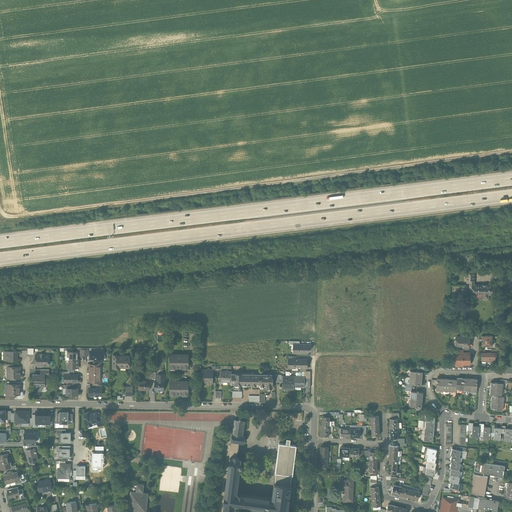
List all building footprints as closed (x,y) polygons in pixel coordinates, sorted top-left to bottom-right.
[(497,285),(474,285),(474,283),(469,283),(469,298),(471,298),(472,299),(474,298),(476,298),(476,294),(483,295),(483,298),(488,298),(488,295),(496,295),(497,291),(497,285)] [(507,289),(500,289),(500,291),(497,291),(496,295),(500,295),(500,300),(506,300),(506,294),(507,294),(507,291),(506,291),(507,289)] [(469,336),(457,336),(456,347),(463,347),(468,347),(469,336)] [(492,336),(482,336),(482,340),(483,340),(483,342),(482,342),(481,346),(492,346),(492,342),(493,342),(494,342),(494,340),(494,339),(492,339),(492,336)] [(299,344),(294,344),(294,345),(294,353),(306,353),(306,349),(310,349),(310,345),(299,344)] [(17,352),(4,352),(4,356),(7,356),(7,357),(8,357),(8,361),(17,361),(17,352)] [(78,352),(67,352),(67,357),(69,357),(69,361),(78,361),(78,352)] [(491,353),(481,353),(481,362),(494,362),(494,355),(496,355),(496,353),(491,353)] [(44,355),(39,355),(36,355),(36,366),(49,366),(49,355),(44,355)] [(188,355),(170,355),(170,368),(171,368),(171,367),(174,367),(175,368),(183,368),(184,367),(187,367),(187,368),(188,368),(188,355)] [(129,356),(119,356),(113,356),(113,369),(119,369),(119,367),(125,367),(125,368),(129,369),(129,356)] [(291,359),(289,359),(289,364),(290,364),(290,367),(293,367),(298,367),(298,368),(300,368),(306,368),(307,368),(306,368),(306,360),(307,360),(297,359),(291,359)] [(93,365),(90,365),(90,374),(100,374),(100,365),(93,365)] [(14,367),(8,367),(8,368),(8,378),(10,378),(10,379),(13,379),(14,378),(20,379),(20,368),(14,367)] [(200,370),(200,372),(200,384),(200,382),(209,382),(209,383),(212,383),(212,384),(212,374),(212,370),(200,370)] [(231,371),(220,371),(220,382),(231,382),(231,374),(231,371)] [(100,374),(90,374),(90,382),(93,382),(100,382),(100,374)] [(164,374),(157,374),(157,381),(154,381),(154,390),(159,390),(159,389),(163,389),(164,374)] [(259,374),(231,374),(231,382),(231,384),(234,384),(234,385),(234,384),(235,384),(238,384),(239,385),(242,385),(242,386),(242,385),(246,385),(246,386),(250,386),(250,385),(251,385),(251,386),(251,385),(252,384),(255,384),(255,385),(256,385),(256,386),(256,385),(259,385),(259,374)] [(272,374),(259,374),(259,385),(259,386),(260,386),(263,386),(264,386),(265,386),(265,388),(266,388),(266,389),(267,388),(270,388),(270,389),(270,388),(271,388),(271,389),(272,389),(272,386),(273,386),(273,379),(272,378),(272,374)] [(41,375),(33,375),(33,380),(34,380),(34,385),(36,386),(36,390),(42,390),(42,385),(45,385),(45,376),(41,376),(41,375)] [(294,376),(282,376),(282,389),(294,389),(294,387),(294,376)] [(304,376),(294,376),(294,387),(294,386),(304,386),(304,388),(305,379),(304,379),(304,376)] [(477,379),(470,379),(469,391),(476,391),(477,379)] [(144,380),(139,380),(139,390),(139,389),(145,389),(145,390),(149,390),(149,380),(149,381),(144,381),(144,380)] [(188,381),(170,381),(170,394),(170,393),(174,393),(175,394),(183,394),(184,393),(187,393),(187,395),(188,394),(188,381)] [(15,384),(8,384),(8,390),(10,390),(10,394),(10,395),(14,395),(20,395),(20,385),(15,385),(15,384)] [(422,399),(410,398),(409,406),(414,406),(414,410),(420,411),(421,407),(422,399)] [(29,411),(15,411),(15,413),(15,422),(15,423),(22,423),(22,426),(29,426),(29,424),(32,424),(32,418),(29,418),(29,411)] [(50,412),(36,411),(36,415),(36,424),(50,424),(50,421),(53,421),(53,415),(50,415),(50,412)] [(68,412),(59,412),(59,413),(57,413),(57,423),(59,423),(59,424),(68,424),(71,424),(71,423),(73,423),(73,414),(68,414),(68,412)] [(90,412),(84,413),(87,429),(98,427),(97,422),(98,421),(98,420),(96,413),(90,414),(90,412)] [(100,419),(98,420),(98,421),(97,422),(98,427),(105,425),(103,416),(100,417),(100,419)] [(329,417),(322,416),(321,426),(329,426),(335,427),(335,421),(329,421),(329,417)] [(286,444),(279,444),(275,473),(276,473),(275,482),(274,482),(272,498),(236,493),(241,459),(237,458),(238,456),(237,456),(239,443),(243,444),(244,436),(246,436),(248,426),(244,425),(245,418),(242,418),(242,421),(234,420),(232,434),(231,442),(232,442),(222,511),(233,511),(234,509),(238,509),(238,505),(268,509),(267,511),(282,511),(283,511),(287,511),(290,489),(291,484),(290,484),(291,475),(292,475),(296,446),(289,445),(290,439),(286,439),(286,444)] [(397,419),(390,419),(390,429),(397,428),(401,428),(401,423),(397,423),(397,419)] [(473,423),(468,423),(468,431),(472,431),(472,437),(478,438),(479,431),(479,426),(473,426),(473,423)] [(490,427),(483,427),(484,424),(479,424),(479,426),(479,431),(483,432),(482,438),(489,439),(490,432),(490,427)] [(501,428),(494,427),(495,425),(490,425),(490,427),(490,432),(494,433),(493,439),(500,440),(500,433),(501,428)] [(511,429),(505,428),(505,426),(501,425),(501,428),(500,433),(505,434),(504,440),(511,441),(511,434),(511,429)] [(57,433),(59,433),(59,439),(60,439),(60,443),(71,443),(71,433),(66,433),(66,430),(57,430),(57,433)] [(36,434),(24,434),(24,431),(20,431),(20,435),(24,435),(24,443),(26,443),(26,445),(29,445),(32,445),(32,443),(36,443),(36,434)] [(94,452),(91,452),(91,456),(89,456),(89,465),(91,465),(91,471),(98,471),(99,467),(104,467),(104,446),(94,445),(94,452)] [(61,449),(59,449),(59,457),(59,458),(70,458),(70,455),(70,446),(62,446),(61,449)] [(398,446),(390,446),(389,455),(397,456),(398,446)] [(436,450),(423,447),(421,452),(424,452),(423,454),(427,454),(435,456),(436,450)] [(30,450),(26,451),(29,462),(29,463),(38,460),(35,449),(35,448),(30,450)] [(456,449),(452,448),(450,455),(452,455),(460,457),(465,459),(467,452),(463,451),(461,450),(456,449)] [(376,451),(372,451),(372,452),(370,452),(370,451),(364,451),(364,457),(369,457),(369,462),(377,462),(377,453),(376,453),(376,451)] [(5,454),(0,455),(0,462),(2,469),(10,467),(9,463),(10,462),(7,454),(5,454)] [(435,456),(427,454),(426,461),(427,461),(435,463),(436,457),(435,456)] [(397,456),(389,455),(389,463),(397,464),(400,464),(400,456),(397,456)] [(460,457),(452,455),(450,461),(451,462),(459,463),(460,457)] [(435,463),(427,461),(426,467),(434,469),(436,463),(435,463)] [(504,466),(476,461),(473,474),(483,476),(484,473),(496,475),(496,476),(502,478),(502,476),(503,476),(504,466)] [(459,463),(451,462),(450,468),(451,468),(459,470),(460,464),(459,463)] [(397,464),(389,463),(388,473),(394,473),(396,473),(397,464)] [(65,464),(56,464),(56,468),(57,468),(57,479),(58,479),(58,481),(69,482),(69,478),(70,478),(71,464),(65,464)] [(85,466),(76,466),(76,470),(73,470),(73,479),(85,480),(85,466)] [(434,469),(426,467),(424,467),(422,472),(425,472),(425,474),(434,476),(436,470),(434,469)] [(459,470),(451,468),(450,475),(451,475),(458,477),(460,470),(459,470)] [(19,471),(11,474),(11,472),(7,473),(7,475),(3,476),(6,484),(16,481),(21,480),(19,471)] [(483,476),(473,474),(470,496),(484,498),(487,477),(483,476)] [(458,477),(451,475),(449,481),(451,481),(458,483),(460,477),(458,477)] [(349,480),(338,480),(338,484),(338,490),(344,490),(343,498),(347,499),(347,502),(352,502),(354,479),(349,479),(349,480)] [(50,480),(45,480),(45,481),(38,482),(39,492),(51,490),(50,480)] [(458,483),(451,481),(449,488),(460,490),(462,484),(458,483)] [(144,484),(137,484),(136,491),(137,491),(137,492),(131,492),(129,509),(135,509),(135,511),(133,511),(132,511),(140,511),(139,511),(139,510),(145,511),(147,494),(141,493),(141,491),(143,492),(144,484)] [(403,487),(393,485),(391,493),(401,495),(403,487)] [(378,486),(370,487),(371,497),(379,496),(378,486)] [(18,491),(17,487),(7,490),(9,498),(14,496),(14,497),(18,496),(18,495),(21,494),(20,490),(18,491)] [(410,489),(403,487),(401,495),(408,497),(410,489)] [(420,492),(410,489),(408,497),(418,499),(420,492)] [(379,496),(371,497),(372,506),(380,505),(379,496)] [(484,498),(470,496),(468,506),(497,511),(498,501),(484,498)] [(447,499),(442,498),(440,511),(456,511),(458,500),(453,500),(453,497),(447,497),(447,499)] [(77,511),(76,501),(66,503),(66,507),(63,508),(63,511),(77,511)] [(25,504),(17,506),(16,506),(11,507),(12,511),(22,511),(28,510),(26,503),(25,504)] [(97,511),(96,503),(87,505),(88,511),(97,511)]
